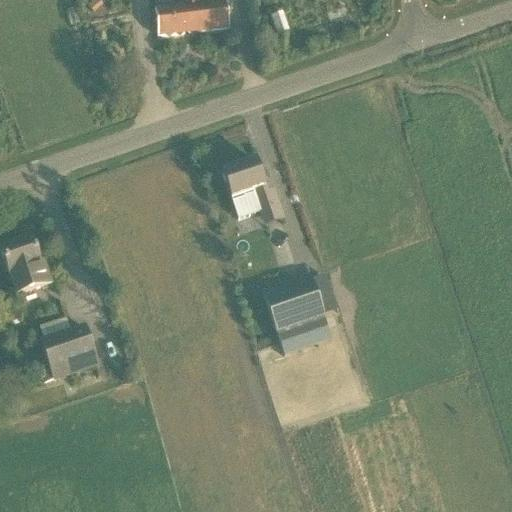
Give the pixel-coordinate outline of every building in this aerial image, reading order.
[(181,0),(183,8),(154,11),(157,38),(229,30),(226,3),(198,6),(197,0),(181,0)] [(221,175),(230,201),(237,221),(260,214),(279,208),(274,192),(265,195),(263,190),(265,189),(256,163),(221,175)] [(16,247),(0,252),(8,276),(11,275),(19,297),(50,286),(43,264),(39,265),(31,240),(15,245),(16,247)] [(324,321),(323,319),(312,283),(309,276),(261,292),(276,337),(324,321)] [(41,344),(43,352),(32,355),(43,387),(54,384),(98,370),(84,330),(41,344)]
